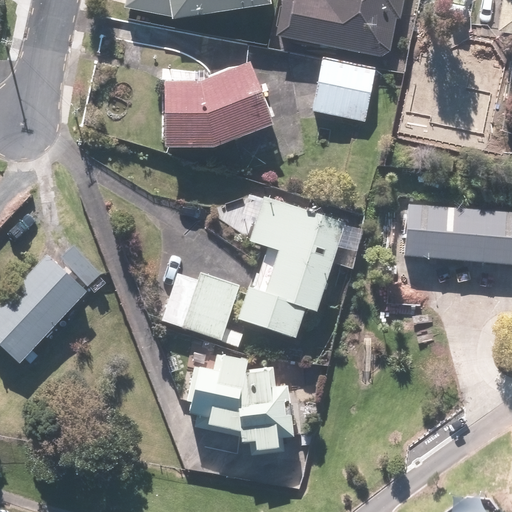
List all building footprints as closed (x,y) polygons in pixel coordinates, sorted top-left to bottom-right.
[(266,0),(125,0),(124,11),(168,18),(168,23),(268,12),(266,0)] [(390,54),(402,0),(323,0),(323,1),(317,0),(280,0),(273,42),(380,60),(390,54)] [(511,2),(503,2),(499,38),(511,39),(511,2)] [(374,65),(317,59),(311,117),(367,123),(374,65)] [(461,75),(420,67),(408,129),(449,137),(461,75)] [(202,86),(162,85),(161,153),(210,153),(271,131),(248,68),(202,86)] [(345,227),(265,199),(248,245),(267,252),(257,279),(252,277),(235,323),(293,344),(304,313),(312,317),(345,227)] [(511,214),(407,208),(403,261),(511,267),(511,214)] [(100,276),(71,247),(53,265),(47,260),(0,308),(0,351),(17,367),(86,296),(83,293),(100,276)] [(244,336),(223,328),(237,289),(200,275),(198,281),(176,274),(158,323),(238,352),(244,336)] [(205,415),(203,432),(239,436),(237,448),(252,449),(251,452),(272,454),(273,437),(285,438),(289,393),(264,391),(265,379),(241,377),(241,368),(216,365),(215,373),(190,371),(186,413),(205,415)] [(0,399),(0,420),(14,424),(19,405),(0,399)]
